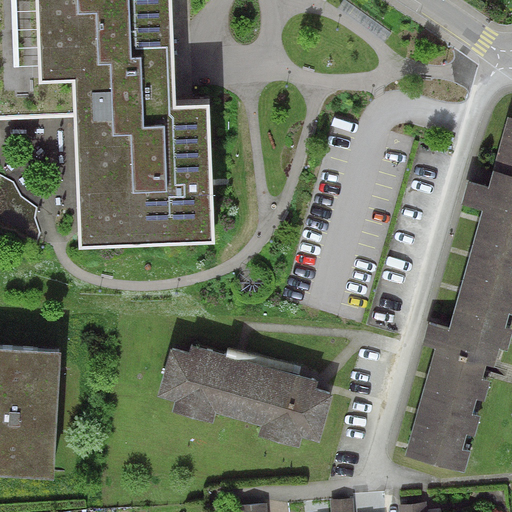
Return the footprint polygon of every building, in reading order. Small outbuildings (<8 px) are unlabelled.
[(176,100),(172,0),(0,0),(0,114),(74,112),(80,246),(216,240),(210,99),(176,100)] [(511,119),(507,118),(488,187),(468,182),(461,205),(481,210),(448,327),(428,321),(421,346),(434,350),(405,456),(465,472),(500,348),(507,350),(511,331),(511,119)] [(61,349),(0,345),(0,473),(54,476),(61,349)] [(189,354),(171,349),(157,396),(175,401),(173,411),(212,423),(215,411),(263,425),(260,436),(299,447),(302,438),(320,443),(334,394),(316,389),(319,382),(298,376),(226,355),(192,345),(189,354)] [(226,355),(298,376),(301,367),(228,346),(226,355)] [(354,511),(353,497),(330,500),(331,511),(354,511)] [(426,511),(426,502),(397,505),(397,511),(426,511)] [(268,511),(267,503),(235,506),(235,511),(268,511)]
